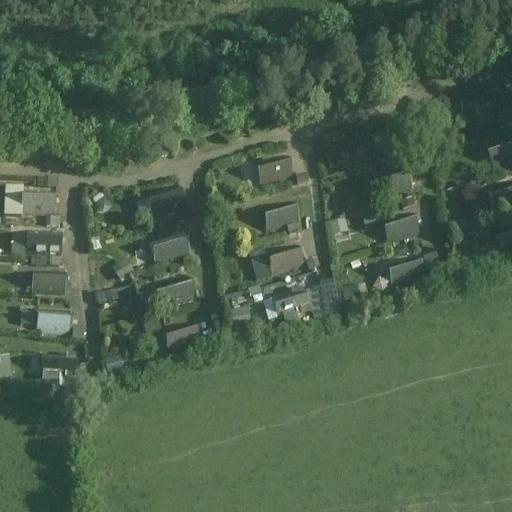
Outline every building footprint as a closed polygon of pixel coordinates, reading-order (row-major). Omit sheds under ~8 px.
[(511,94),(482,96),(483,120),(511,118),(511,94)] [(511,140),(486,149),(493,169),(511,162),(511,140)] [(294,164),(302,164),(301,144),(293,144),(294,164)] [(253,152),(259,185),(296,179),(291,146),(253,152)] [(330,173),(346,167),(341,152),(325,157),(330,173)] [(511,184),(489,189),(494,213),(511,209),(511,184)] [(5,218),(22,219),(23,189),(6,188),(5,218)] [(147,198),(150,207),(182,199),(180,190),(147,198)] [(24,202),(56,202),(56,192),(25,192),(24,202)] [(151,210),(154,218),(183,208),(180,200),(151,210)] [(57,213),(57,203),(24,204),(24,214),(57,213)] [(297,205),(261,212),(263,220),(298,214),(297,205)] [(266,231),(300,224),(299,215),(264,222),(266,231)] [(333,238),(347,236),(345,224),(331,225),(333,238)] [(417,225),(384,236),(387,245),(421,234),(417,225)] [(27,228),(27,242),(61,241),(61,226),(27,228)] [(184,230),(148,242),(156,266),(192,253),(184,230)] [(503,255),(511,252),(511,231),(498,235),(503,255)] [(28,253),(63,253),(63,243),(28,244),(28,253)] [(254,254),(257,270),(269,268),(271,276),(305,269),(301,245),(254,254)] [(386,268),(391,286),(426,276),(420,257),(386,268)] [(33,267),(32,293),(67,294),(68,268),(33,267)] [(153,286),(158,309),(198,299),(192,276),(153,286)] [(279,323),(324,309),(317,286),(272,300),(279,323)] [(39,335),(73,333),(72,313),(38,314),(39,335)] [(168,352),(205,340),(197,313),(159,325),(168,352)] [(41,353),(41,369),(78,369),(79,353),(41,353)] [(12,357),(0,357),(0,380),(13,380),(12,357)]
